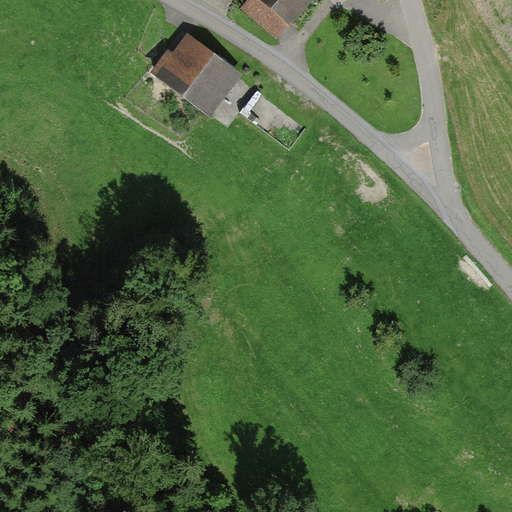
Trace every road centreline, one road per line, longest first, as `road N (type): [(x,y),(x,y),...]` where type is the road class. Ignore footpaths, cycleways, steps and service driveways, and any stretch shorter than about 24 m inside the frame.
road 1 (residential): [(424,164),(179,0)]
road 2 (unclassified): [(424,164),(435,121),(426,50),(409,0)]
road 3 (residential): [(511,282),(456,217),(424,164)]
